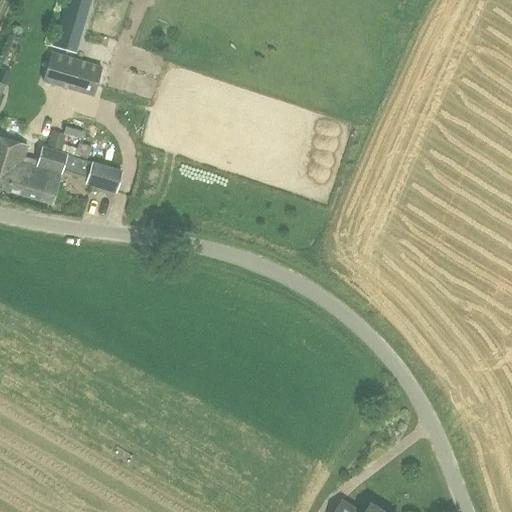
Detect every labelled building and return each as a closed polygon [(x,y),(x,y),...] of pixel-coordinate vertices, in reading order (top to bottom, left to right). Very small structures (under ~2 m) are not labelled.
[(70,52),(85,0),(65,0),(51,47),(70,52)] [(102,69),(52,54),(44,83),(93,97),(102,69)] [(11,172),(6,191),(50,205),(66,156),(60,154),(65,135),(51,131),(46,149),(42,148),(36,167),(31,165),(27,177),(11,172)] [(0,188),(6,191),(11,172),(27,177),(31,165),(22,162),(26,147),(0,138),(0,188)] [(91,164),(85,185),(114,194),(121,173),(91,164)] [(384,511),(372,504),(367,511),(359,511),(343,502),(336,511),(384,511)]
